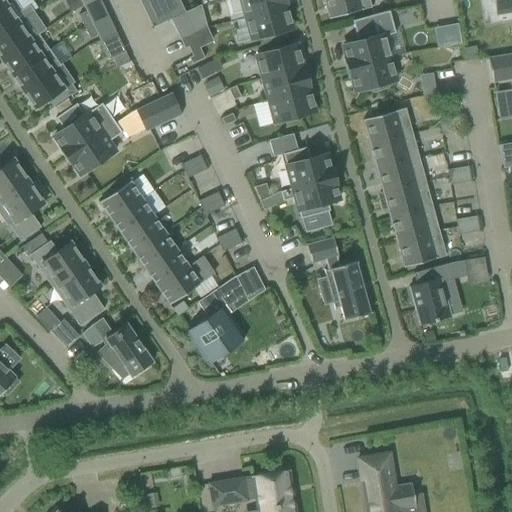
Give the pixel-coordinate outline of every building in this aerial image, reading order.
[(13,0),(12,0),(0,8),(0,34),(18,23),(33,12),(29,6),(21,11),(13,0)] [(0,0),(0,8),(12,0),(0,0)] [(179,0),(162,0),(172,20),(185,13),(179,0)] [(239,0),(245,18),(285,7),(283,0),(239,0)] [(322,0),(328,20),(371,8),(368,0),(322,0)] [(511,12),(511,0),(487,0),(488,4),(494,4),(497,24),(511,22),(510,13),(511,12)] [(207,29),(208,28),(201,6),(185,13),(172,20),(181,41),(194,35),(207,29)] [(292,30),(285,7),(245,18),(251,41),(292,30)] [(18,23),(0,34),(0,60),(0,61),(30,41),(38,35),(45,30),(33,12),(18,23)] [(78,16),(83,28),(90,25),(91,24),(85,12),(78,16)] [(348,70),(389,59),(383,38),(395,34),(389,12),(352,22),(357,43),(342,47),(348,70)] [(90,25),(83,28),(89,39),(97,36),(91,24),(90,25)] [(30,41),(0,61),(10,75),(11,76),(48,51),(48,50),(38,35),(30,41)] [(193,65),(205,59),(194,35),(181,41),(186,50),(189,48),(194,57),(190,59),(193,65)] [(48,51),(11,76),(22,92),(51,72),(59,66),(61,65),(70,58),(60,43),(49,51),(48,51)] [(262,79),(302,68),(296,46),(255,57),(262,79)] [(475,47),(462,49),(464,61),(477,59),(475,47)] [(129,62),(125,53),(111,60),(115,69),(129,62)] [(511,98),(511,54),(487,59),(491,84),(509,81),(511,98)] [(395,82),(389,59),(348,70),(355,93),(372,88),(373,92),(387,89),(386,84),(395,82)] [(51,72),(22,92),(34,110),(47,101),(52,108),(70,95),(75,92),(71,85),(73,83),(61,65),(59,66),(51,72)] [(268,101),(308,90),(302,68),(262,79),(268,101)] [(205,86),(210,96),(220,91),(215,81),(205,86)] [(434,85),(421,87),(423,97),(436,95),(434,85)] [(233,101),(240,98),(235,87),(228,90),(233,101)] [(314,113),(308,90),(268,101),(274,124),(314,113)] [(181,116),(171,94),(135,111),(145,133),(181,116)] [(66,157),(114,124),(101,104),(84,116),(76,104),(55,119),(63,130),(53,137),(66,157)] [(405,109),(362,121),(369,146),(412,134),(405,109)] [(231,114),(220,119),(224,127),(235,122),(231,114)] [(460,118),(450,119),(453,134),(462,133),(463,133),(462,125),(460,118)] [(450,119),(441,121),(442,129),(443,136),(453,134),(450,119)] [(121,134),(114,124),(66,157),(80,176),(115,152),(108,143),(121,134)] [(376,170),(418,159),(412,134),(369,146),(376,170)] [(282,155),(292,189),(332,178),(326,155),(310,160),(307,148),(296,151),(292,135),(268,141),(273,158),(282,155)] [(511,143),(499,146),(502,169),(511,167),(511,143)] [(181,165),(184,172),(203,163),(200,156),(181,165)] [(376,170),(382,195),(425,183),(418,159),(376,170)] [(0,201),(28,182),(13,160),(0,168),(0,201)] [(203,163),(184,172),(187,179),(206,170),(203,163)] [(250,172),(259,199),(279,193),(270,166),(250,172)] [(468,167),(459,169),(461,184),(471,182),(470,175),(469,167),(468,167)] [(459,169),(449,171),(450,178),(451,186),(461,184),(459,169)] [(292,189),(279,193),(282,202),(294,199),(300,220),(329,212),(327,204),(339,201),(332,178),(292,189)] [(19,242),(40,228),(30,214),(43,205),(28,182),(0,201),(0,203),(13,223),(8,226),(19,242)] [(129,182),(98,203),(110,221),(141,199),(129,182)] [(382,195),(389,219),(432,207),(425,183),(382,195)] [(201,209),(221,200),(217,193),(198,202),(201,209)] [(282,202),(279,193),(259,202),(263,211),(282,202)] [(141,199),(110,221),(121,238),(153,216),(141,199)] [(224,207),(221,200),(201,209),(204,216),(224,207)] [(389,219),(396,243),(438,232),(432,207),(389,219)] [(153,216),(121,238),(133,255),(165,233),(153,216)] [(477,217),(467,219),(469,234),(479,232),(478,225),(477,217)] [(467,219),(457,221),(458,228),(460,236),(469,234),(467,219)] [(215,239),(218,246),(238,237),(235,230),(215,239)] [(396,243),(403,269),(445,257),(438,232),(396,243)] [(165,233),(133,255),(145,271),(176,250),(165,233)] [(29,256),(51,288),(85,265),(69,243),(56,252),(49,242),(47,243),(41,235),(23,247),(29,256)] [(238,237),(218,246),(222,253),(241,244),(238,237)] [(340,309),(343,322),(370,314),(368,309),(370,309),(368,300),(366,301),(356,263),(339,267),(336,258),(338,258),(332,238),(306,246),(311,265),(325,261),(327,271),(324,272),(334,310),(340,309)] [(145,271),(156,288),(188,267),(176,250),(145,271)] [(188,267),(156,288),(168,306),(200,284),(211,277),(214,274),(203,257),(188,267)] [(416,286),(408,288),(419,327),(451,318),(441,284),(466,277),(464,262),(451,264),(413,274),(416,286)] [(100,288),(85,265),(51,288),(52,289),(52,288),(79,327),(103,310),(92,293),(100,288)] [(235,277),(197,303),(207,318),(186,332),(209,365),(243,341),(218,304),(233,293),(238,300),(244,296),(235,277)] [(49,332),(59,323),(45,308),(35,318),(49,332)] [(125,325),(112,334),(102,319),(91,326),(101,342),(105,340),(108,344),(97,355),(113,371),(122,365),(131,377),(152,363),(125,325)] [(432,332),(423,334),(426,345),(435,343),(432,332)] [(0,394),(3,392),(6,395),(18,383),(14,380),(15,379),(7,372),(10,369),(0,359),(0,394)] [(415,508),(411,485),(395,488),(389,454),(357,459),(366,511),(407,511),(407,510),(415,508)] [(243,478),(208,484),(211,507),(247,501),(255,499),(256,511),(295,511),(288,471),(251,477),(251,478),(243,479),(243,478)] [(154,493),(143,494),(145,508),(156,507),(154,493)]
